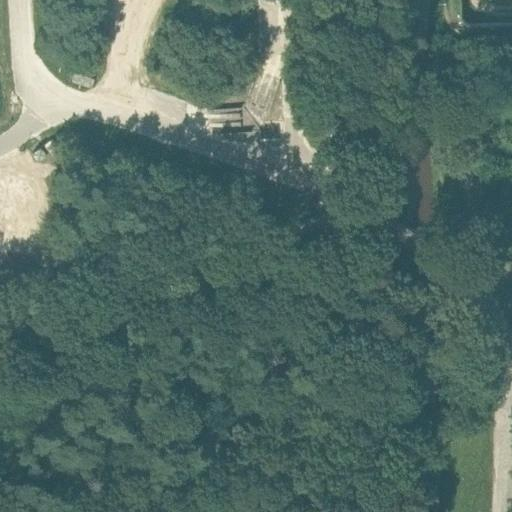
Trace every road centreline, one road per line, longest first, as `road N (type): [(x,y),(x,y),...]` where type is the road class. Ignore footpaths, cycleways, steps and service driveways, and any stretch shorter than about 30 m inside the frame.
road 1 (track): [(358,204),(0,367)]
road 2 (unclassified): [(504,511),(500,327),(458,272),(358,204)]
road 3 (track): [(299,170),(290,143),(291,0)]
